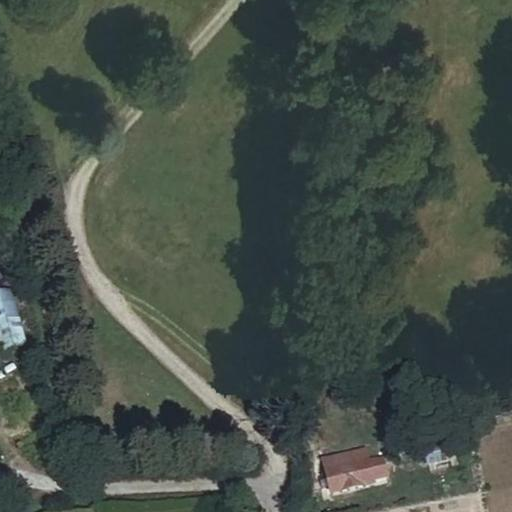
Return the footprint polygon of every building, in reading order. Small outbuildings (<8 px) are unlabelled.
[(28,346),(17,294),(0,296),(0,315),(1,316),(5,343),(11,351),(28,346)] [(438,424),(411,430),(415,451),(425,449),(425,446),(441,442),(438,424)] [(441,442),(425,446),(425,449),(428,462),(451,458),(448,441),(441,442)] [(363,457),(326,468),(328,475),(365,464),(363,457)] [(334,495),(376,482),(375,478),(387,475),(382,459),(365,464),(328,475),(334,495)]
